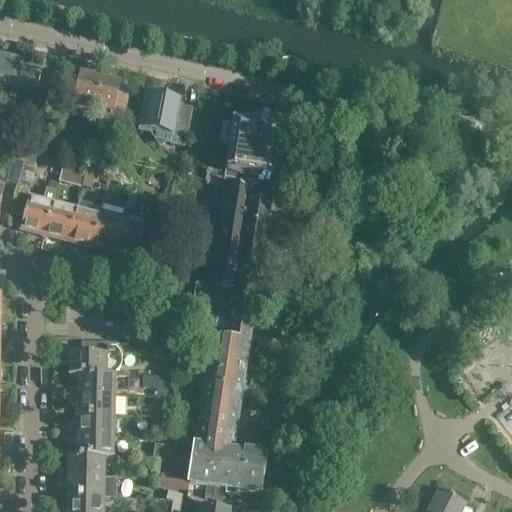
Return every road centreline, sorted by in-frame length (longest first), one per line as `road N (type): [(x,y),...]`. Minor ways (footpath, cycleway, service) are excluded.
road 1 (unclassified): [(305,95),(311,182),(278,266),(288,357),(273,442)]
road 2 (unclassified): [(305,95),(0,21)]
road 3 (residential): [(30,511),(33,282),(0,263)]
